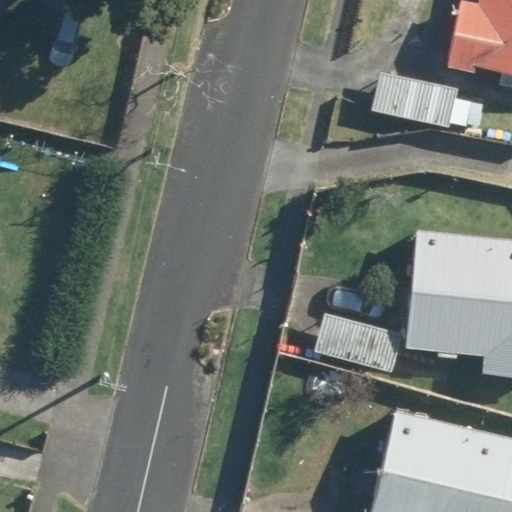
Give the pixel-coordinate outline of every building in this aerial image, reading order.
[(0,0),(0,15),(13,18),(17,0),(0,0)] [(511,0),(471,0),(461,51),(496,58),(497,49),(511,52),(511,0)] [(511,221),(429,214),(418,332),(496,339),(495,356),(511,357),(511,221)] [(311,300),(303,350),(383,363),(391,313),(311,300)] [(388,511),(511,511),(511,417),(408,395),(382,511),(388,511)]
